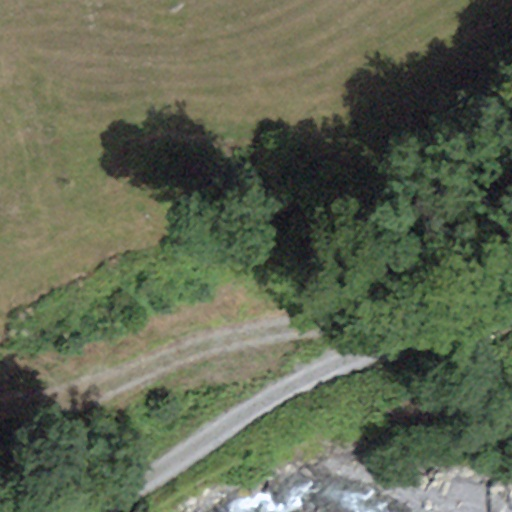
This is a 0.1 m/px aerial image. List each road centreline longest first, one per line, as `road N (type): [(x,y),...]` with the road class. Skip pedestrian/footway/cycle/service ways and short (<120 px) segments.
road 1 (track): [(79,511),(401,325),(511,275)]
road 2 (track): [(0,403),(109,390),(205,348),(296,328),(401,325)]
